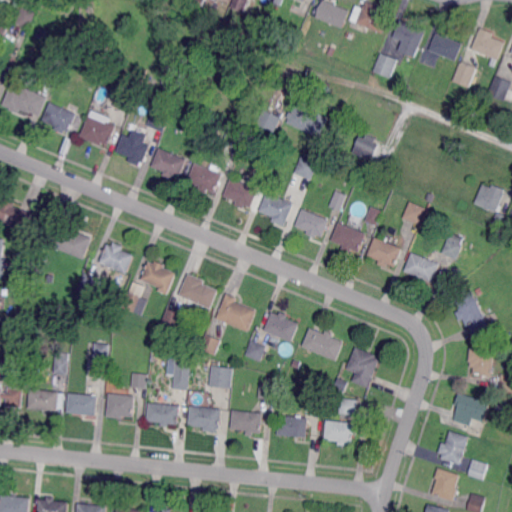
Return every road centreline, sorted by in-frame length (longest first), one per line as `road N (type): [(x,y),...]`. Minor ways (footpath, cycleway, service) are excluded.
road 1 (residential): [(383,511),(428,362),(414,323),(0,150)]
road 2 (residential): [(388,491),(0,450)]
road 3 (residential): [(511,145),(282,63)]
